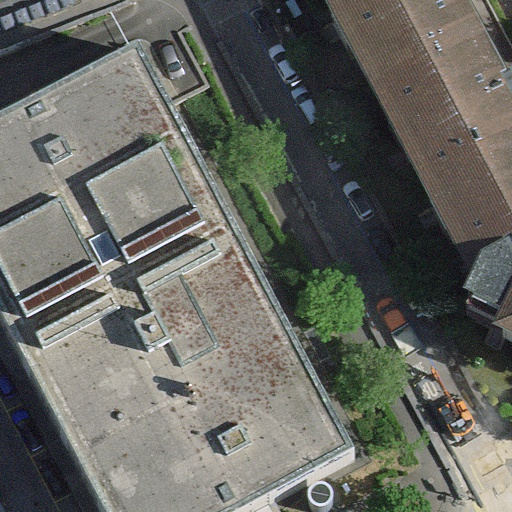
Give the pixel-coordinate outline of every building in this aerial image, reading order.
[(326,0),(367,76),(476,19),(465,0),(326,0)] [(426,190),(511,145),(511,88),(476,19),(367,76),(426,190)] [(140,58),(0,131),(0,293),(115,511),(358,511),(376,503),(140,58)] [(511,145),(426,190),(479,286),(468,328),(498,341),(511,316),(511,145)] [(511,316),(498,341),(493,358),(511,367),(511,316)]
